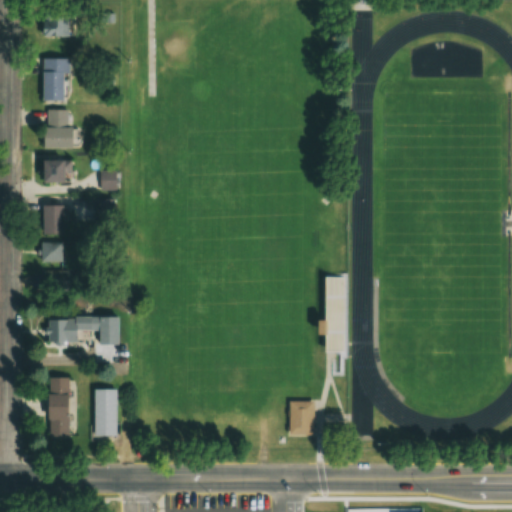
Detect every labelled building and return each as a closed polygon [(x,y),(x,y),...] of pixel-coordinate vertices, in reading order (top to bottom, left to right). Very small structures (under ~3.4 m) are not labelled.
[(358,0),(359,9),(370,9),(369,0),(358,0)] [(69,15),(40,15),(40,37),(69,37),(69,15)] [(69,58),(41,58),(41,100),(63,100),(64,73),(69,73),(69,58)] [(69,148),(69,109),(42,109),(42,148),(69,148)] [(39,159),(39,182),(71,182),(71,159),(39,159)] [(100,189),(115,189),(115,170),(100,170),(100,189)] [(41,234),(63,234),(63,205),(41,205),(41,234)] [(61,242),(39,242),(39,262),(61,262),(61,242)] [(321,276),(322,319),(311,319),(312,338),(321,337),(321,353),(345,352),(344,276),(321,276)] [(46,319),(46,339),(75,339),(75,319),(46,319)] [(119,344),(119,324),(102,324),(102,344),(119,344)] [(45,435),(68,435),(67,377),(45,378),(45,435)] [(93,389),(93,437),(115,437),(115,389),(93,389)] [(287,400),(287,434),(312,433),(311,399),(287,400)]
